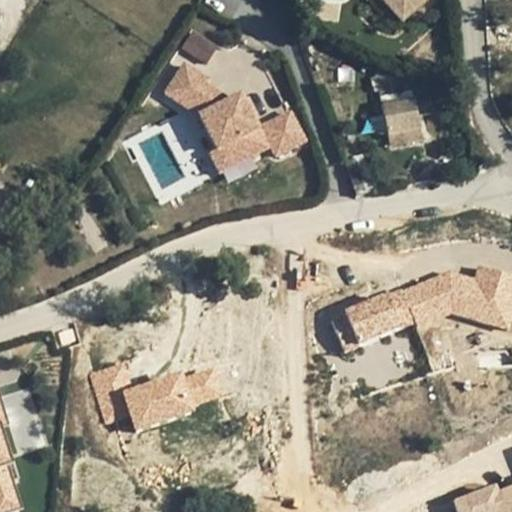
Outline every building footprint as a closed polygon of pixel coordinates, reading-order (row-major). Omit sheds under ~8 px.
[(382,0),(402,21),(425,0),(382,0)] [(192,29),(180,48),(205,64),(217,45),(192,29)] [(184,66),(166,94),(200,117),(216,150),(209,154),(219,173),(271,147),(275,157),(304,143),(289,114),(256,130),(240,98),(229,103),(205,86),(208,81),(184,66)] [(375,68),(382,107),(414,101),(410,85),(375,68)] [(414,101),(382,107),(383,116),(387,134),(389,146),(422,140),(414,101)] [(383,116),(364,119),(366,129),(368,129),(370,137),(387,134),(383,116)] [(361,158),(345,163),(356,196),(372,193),(361,158)] [(399,291),(344,314),(330,320),(343,352),(414,323),(416,328),(452,313),(507,330),(511,313),(511,276),(480,266),(475,281),(448,273),(400,293),(399,291)] [(120,367),(92,375),(102,408),(126,400),(136,431),(147,428),(189,415),(187,407),(218,398),(210,374),(179,384),(178,381),(162,386),(161,384),(129,394),(120,367)] [(0,511),(3,511),(17,508),(4,466),(0,466),(0,511)] [(511,511),(511,485),(500,490),(497,482),(452,500),(457,511),(511,511)]
